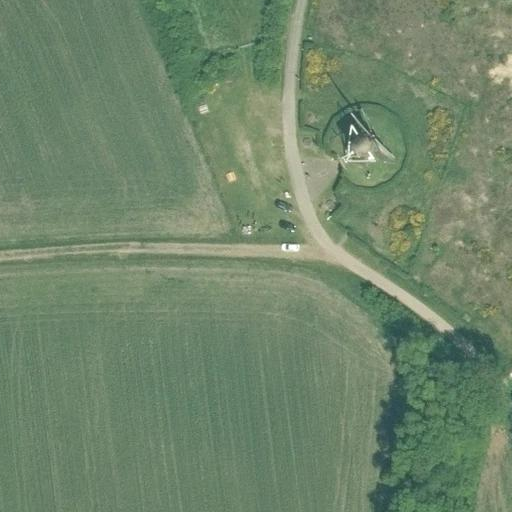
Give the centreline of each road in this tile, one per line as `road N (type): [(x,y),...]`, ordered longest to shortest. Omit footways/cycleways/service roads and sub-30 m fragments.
road 1 (unclassified): [(511,407),(433,318),(330,247),(300,178),(290,70)]
road 2 (track): [(0,268),(156,252),(330,247)]
